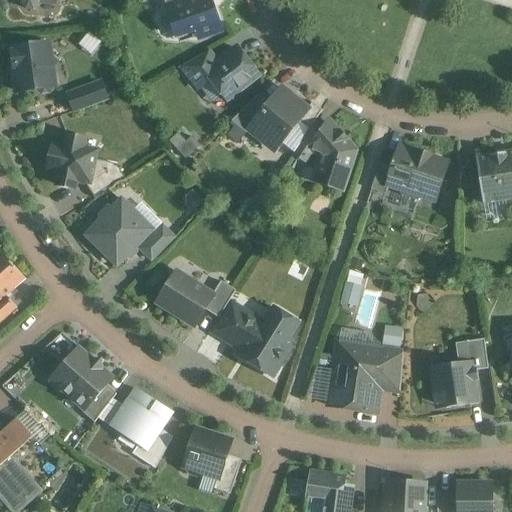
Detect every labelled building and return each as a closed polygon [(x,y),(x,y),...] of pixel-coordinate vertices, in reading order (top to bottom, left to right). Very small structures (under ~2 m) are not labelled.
[(4,0),(23,1),(23,5),(27,10),(34,10),(39,6),(40,3),(55,4),(55,0),(4,0)] [(164,0),(166,8),(189,0),(164,0)] [(189,0),(166,8),(176,38),(195,31),(198,39),(222,31),(211,0),(189,0)] [(48,44),(12,49),(13,53),(12,53),(12,54),(13,54),(15,68),(14,68),(14,69),(15,69),(18,93),(36,90),(42,95),(50,93),(54,88),(52,70),(57,62),(50,56),(48,44)] [(219,65),(207,74),(211,80),(226,100),(228,99),(234,100),(239,97),(238,90),(258,75),(239,50),(219,65)] [(208,52),(181,68),(198,90),(211,80),(207,74),(219,65),(208,52)] [(101,83),(68,95),(75,112),(107,100),(107,99),(103,101),(97,85),(101,84),(101,83)] [(308,110),(282,89),(269,105),(249,129),(250,130),(276,151),(299,123),(308,110)] [(258,96),(232,122),(246,134),(250,130),(249,129),(269,105),(258,96)] [(308,110),(299,123),(309,131),(314,123),(322,111),(313,104),(308,110)] [(324,130),(314,123),(309,131),(295,154),(303,159),(309,150),(311,151),(324,130)] [(338,134),(329,124),(324,130),(311,151),(321,154),(324,158),(317,182),(342,190),(354,152),(345,142),(347,141),(340,133),(338,134)] [(85,141),(67,137),(65,149),(53,146),(48,171),(60,174),(57,186),(75,190),(77,180),(84,181),(91,183),(95,161),(97,152),(83,149),(85,141)] [(416,154),(400,149),(393,168),(388,185),(388,186),(404,191),(403,192),(418,197),(419,196),(435,201),(447,165),(431,160),(431,158),(416,153),(416,154)] [(511,153),(476,159),(483,204),(511,199),(511,153)] [(116,165),(95,161),(91,183),(84,181),(94,198),(125,178),(116,165)] [(393,168),(380,164),(371,190),(385,195),(388,186),(388,185),(393,168)] [(122,202),(113,211),(108,210),(102,216),(103,221),(88,236),(117,265),(151,231),(122,202)] [(163,227),(140,250),(152,261),(174,238),(163,227)] [(2,253),(0,254),(0,302),(7,297),(26,280),(2,253)] [(213,296),(180,275),(175,277),(158,304),(195,327),(205,310),(214,297),(213,296)] [(359,303),(361,279),(346,278),(345,302),(359,303)] [(222,283),(213,296),(214,297),(205,310),(219,319),(236,292),(222,283)] [(7,297),(0,302),(0,324),(17,309),(7,297)] [(265,324),(232,303),(213,334),(240,351),(237,356),(273,378),(292,348),(287,345),(300,324),(274,308),(265,324)] [(402,345),(404,328),(386,326),(384,343),(402,345)] [(484,340),(469,343),(473,372),(476,372),(488,370),(484,340)] [(459,365),(431,369),(435,394),(445,393),(447,409),(478,404),(474,381),(478,381),(476,372),(473,372),(469,343),(456,344),(459,365)] [(382,350),(339,344),(329,407),(377,414),(381,384),(377,383),(382,350)] [(78,349),(51,381),(85,410),(85,411),(107,386),(113,379),(102,370),(101,361),(92,361),(78,349)] [(404,354),(382,350),(377,383),(381,384),(401,387),(404,354)] [(107,386),(85,411),(85,410),(82,413),(95,423),(98,419),(112,400),(113,400),(117,395),(107,386)] [(173,414),(136,390),(124,407),(111,427),(139,445),(148,451),(162,431),(173,414)] [(113,400),(112,400),(98,419),(111,427),(124,407),(113,400)] [(22,417),(0,435),(0,494),(14,511),(21,511),(47,492),(17,456),(39,437),(22,417)] [(162,431),(148,451),(139,445),(133,455),(155,469),(173,438),(162,431)] [(231,442),(197,431),(185,467),(187,468),(190,473),(199,476),(204,473),(218,478),(219,478),(227,455),(231,442)] [(242,460),(227,455),(219,478),(218,478),(214,489),(230,495),(242,460)] [(347,477),(310,472),(306,498),(326,501),(324,511),(350,511),(354,488),(345,486),(347,477)] [(423,511),(425,485),(389,483),(388,501),(384,504),(383,511),(423,511)] [(492,511),(493,484),(457,485),(457,493),(457,511),(492,511)] [(457,511),(457,493),(438,493),(437,511),(457,511)] [(171,511),(153,503),(149,511),(171,511)]
